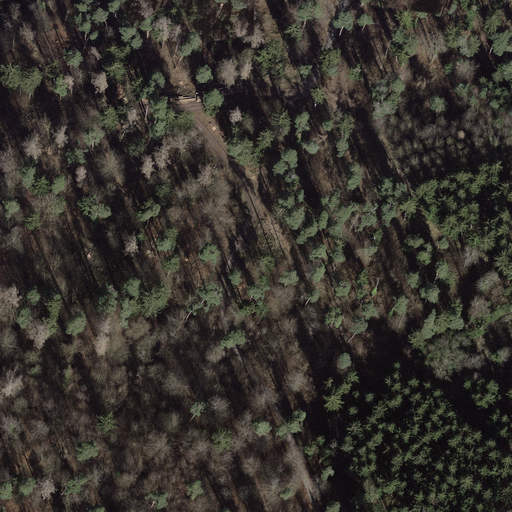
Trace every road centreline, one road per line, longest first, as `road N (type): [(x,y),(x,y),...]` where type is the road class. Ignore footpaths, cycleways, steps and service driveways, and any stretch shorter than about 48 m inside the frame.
road 1 (track): [(316,511),(291,439),(239,351),(225,295),(229,270),(289,147),(295,124),(288,93)]
road 2 (track): [(288,93),(56,120),(16,148),(0,174)]
road 3 (track): [(511,281),(431,232),(335,109),(307,100)]
road 4 (track): [(187,109),(241,175),(277,172)]
